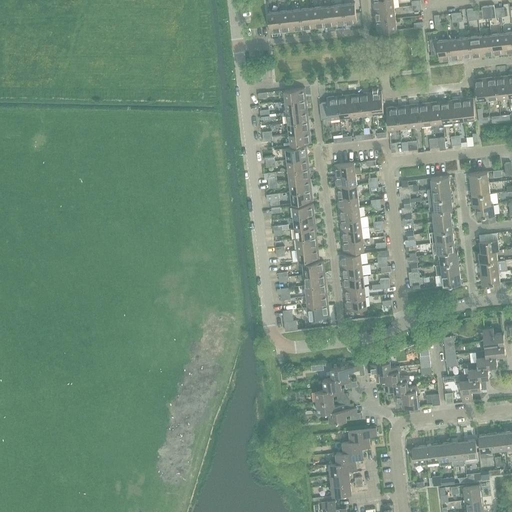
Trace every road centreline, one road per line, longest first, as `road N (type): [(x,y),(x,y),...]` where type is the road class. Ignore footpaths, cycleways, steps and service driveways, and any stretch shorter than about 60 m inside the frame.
road 1 (residential): [(242,87),(273,334),(287,347),(341,342)]
road 2 (residential): [(341,342),(311,81)]
road 3 (residential): [(370,75),(385,74),(387,93),(469,84),(466,63),(511,58)]
road 4 (residential): [(403,323),(387,164)]
road 5 (residential): [(236,44),(366,34)]
